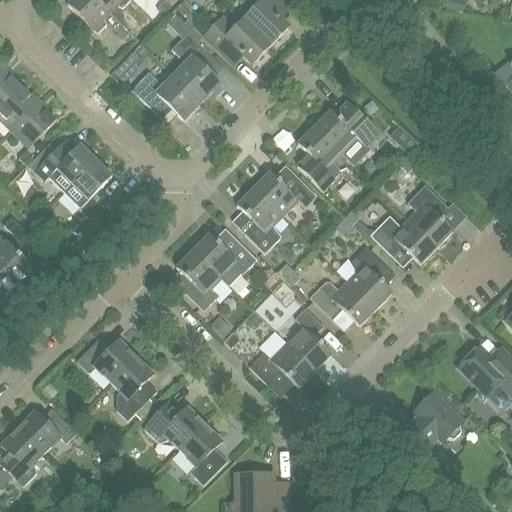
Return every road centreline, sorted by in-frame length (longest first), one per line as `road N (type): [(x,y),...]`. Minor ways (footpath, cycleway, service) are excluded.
road 1 (residential): [(123,277),(282,429),(325,415),(468,275),(493,266)]
road 2 (residential): [(180,175),(195,170),(362,1)]
road 3 (residential): [(12,17),(18,33),(162,172),(180,175)]
road 4 (residential): [(362,1),(409,14),(510,139)]
road 5 (residential): [(123,277),(0,403)]
road 6 (residential): [(123,277),(177,221),(180,175)]
